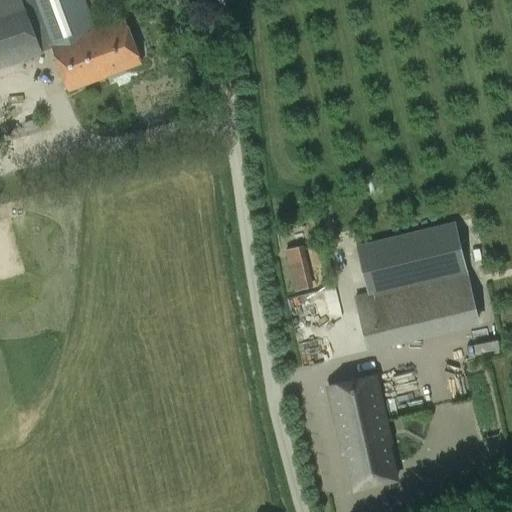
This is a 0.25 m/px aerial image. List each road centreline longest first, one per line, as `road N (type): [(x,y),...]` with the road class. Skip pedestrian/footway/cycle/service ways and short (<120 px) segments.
road 1 (unclassified): [(294,511),(243,331),(218,130)]
road 2 (unknown): [(218,130),(96,147),(79,142),(57,112)]
